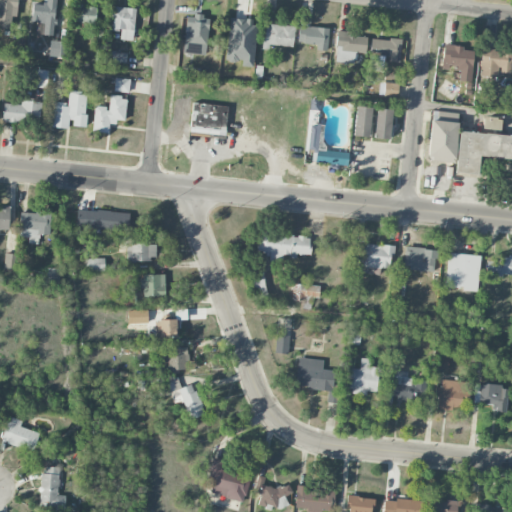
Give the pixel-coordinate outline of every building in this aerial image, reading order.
[(0,0),(0,27),(15,29),(17,0),(0,0)] [(55,0),(44,0),(45,5),(32,5),(32,25),(43,25),(43,35),(54,36),(55,0)] [(96,6),(75,5),(74,23),(95,24),(96,6)] [(120,40),(133,41),(136,9),(112,7),(110,30),(120,31),(120,40)] [(186,15),(183,53),(206,55),(209,17),(186,15)] [(256,20),(229,18),(226,61),(242,62),(242,66),(253,67),(256,20)] [(293,26),(264,24),(263,47),(293,48),(293,26)] [(316,44),(316,50),(327,51),(328,28),(298,26),(297,43),(316,44)] [(366,37),(357,37),(357,32),(337,32),(336,62),(354,63),(354,53),(366,53),(366,37)] [(369,55),(389,58),(389,61),(399,62),(401,41),(371,38),(369,55)] [(62,41),(50,41),(49,57),(61,58),(62,41)] [(441,69),(448,70),(449,69),(460,70),(458,81),(471,82),(474,51),(464,50),(464,47),(444,44),(441,69)] [(481,77),(498,77),(498,73),(511,73),(511,50),(481,50),(481,77)] [(126,67),(126,53),(106,53),(106,67),(126,67)] [(46,88),(47,70),(37,70),(36,87),(46,88)] [(64,82),(64,72),(50,72),(49,81),(64,82)] [(130,79),(115,78),(114,91),(128,93),(130,79)] [(398,97),(398,85),(388,84),(388,94),(385,94),(385,97),(398,97)] [(70,129),(70,126),(84,127),(87,93),(69,92),(68,103),(54,102),(51,127),(70,129)] [(92,131),(108,133),(109,121),(124,123),(127,97),(110,96),(108,108),(95,106),(92,131)] [(3,103),(2,121),(40,123),(41,102),(20,101),(20,104),(3,103)] [(224,139),(228,106),(193,103),(189,135),(224,139)] [(369,137),(370,107),(355,107),(354,136),(369,137)] [(390,139),(391,109),(376,109),(374,138),(390,139)] [(482,128),(499,130),(501,118),(483,117),(482,128)] [(454,163),(458,123),(431,120),(427,160),(454,163)] [(305,151),(316,152),(315,162),(347,165),(348,153),(317,150),(319,124),(307,123),(305,151)] [(511,136),(459,132),(455,173),(478,175),(479,156),(511,159),(511,136)] [(0,229),(9,230),(10,207),(0,206),(0,229)] [(129,212),(76,210),(76,229),(128,231),(129,212)] [(18,238),(31,239),(31,244),(38,244),(39,235),(49,235),(50,213),(20,211),(18,238)] [(310,255),(310,235),(257,236),(257,258),(296,257),(296,255),(310,255)] [(155,260),(155,241),(127,242),(128,261),(155,260)] [(389,268),(390,258),(394,258),(394,246),(363,244),(362,267),(389,268)] [(404,268),(423,269),(423,265),(434,266),(435,249),(404,248),(404,268)] [(445,288),(477,291),(478,270),(472,270),(473,255),(447,253),(445,288)] [(17,269),(18,254),(4,254),(4,268),(17,269)] [(85,272),(104,271),(104,258),(85,259),(85,272)] [(511,258),(487,258),(487,275),(511,275),(511,258)] [(59,268),(46,269),(47,283),(60,282),(59,268)] [(264,273),(248,273),(249,297),(265,296),(264,273)] [(163,274),(140,275),(140,289),(143,289),(143,297),(164,297),(163,274)] [(292,300),(305,301),(305,297),(319,298),(319,285),(292,284),(292,300)] [(135,307),(135,289),(115,290),(115,308),(135,307)] [(154,321),(155,338),(178,337),(177,320),(154,321)] [(289,335),(276,335),(275,353),(287,354),(289,335)] [(187,347),(163,348),(164,362),(166,361),(167,372),(188,371),(187,347)] [(447,370),(447,351),(435,351),(435,369),(447,370)] [(323,360),(298,358),(295,387),(328,390),(327,403),(333,403),(336,371),(322,370),(323,360)] [(347,368),(344,392),(366,394),(366,391),(375,392),(378,367),(368,367),(369,359),(360,358),(359,369),(347,368)] [(422,405),(424,383),(410,381),(411,372),(394,371),(393,384),(387,384),(386,395),(397,396),(396,402),(422,405)] [(463,382),(442,379),(441,388),(438,388),(436,407),(460,410),(463,382)] [(174,404),(182,401),(188,419),(203,415),(194,384),(171,391),(174,404)] [(491,405),(491,412),(506,412),(508,386),(476,385),(475,404),(491,405)] [(1,442),(34,451),(38,433),(20,428),(21,421),(8,417),(1,442)] [(207,477),(214,479),(210,493),(242,502),(249,478),(220,469),(222,461),(213,458),(207,477)] [(59,468),(41,468),(40,507),(65,508),(65,495),(58,495),(59,468)] [(258,504),(284,511),(290,490),(263,483),(264,477),(257,475),(253,492),(260,494),(258,504)] [(332,511),(333,489),(296,488),(295,511),(332,511)] [(371,511),(373,499),(348,496),(346,511),(371,511)] [(384,499),(382,511),(419,511),(421,502),(384,499)] [(425,511),(457,511),(458,502),(427,501),(425,511)]
